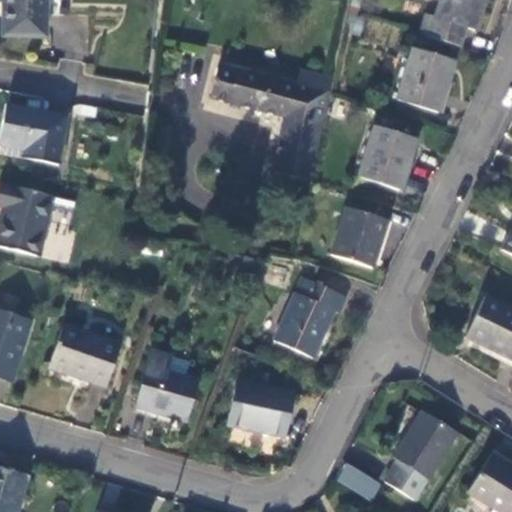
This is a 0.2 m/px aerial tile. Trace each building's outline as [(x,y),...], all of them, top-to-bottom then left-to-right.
[(2,0),(1,36),(44,38),(45,0),(2,0)] [(426,15),(419,35),(460,48),(466,29),(476,32),(486,0),(441,0),(436,18),(426,15)] [(437,114),(453,63),(412,50),(395,101),(437,114)] [(307,181),(329,78),(300,72),(297,86),(218,65),(209,98),(283,117),(272,173),(307,181)] [(66,117),(5,106),(0,130),(0,145),(1,146),(35,152),(33,161),(57,166),(66,117)] [(373,126),(357,178),(399,192),(415,139),(373,126)] [(6,157),(33,161),(35,152),(1,146),(1,149),(6,157)] [(0,248),(38,258),(52,198),(0,185),(0,210),(2,211),(0,218),(0,248)] [(346,208),(330,256),(373,269),(388,222),(346,208)] [(511,231),(501,251),(511,257),(511,231)] [(312,283),(317,267),(296,260),(266,256),(257,282),(295,295),(274,342),(312,360),(334,313),(338,315),(346,299),(312,283)] [(511,310),(483,297),(464,338),(511,361),(511,310)] [(0,379),(10,383),(30,324),(0,313),(0,379)] [(63,326),(48,369),(105,388),(120,345),(63,326)] [(199,381),(184,376),(167,371),(171,358),(149,352),(132,407),(186,423),(199,381)] [(188,363),(171,358),(167,371),(184,376),(188,363)] [(292,394),(236,381),(226,425),(283,438),(292,394)] [(384,483),(414,502),(456,434),(422,412),(393,459),(397,462),(384,483)] [(467,494),(497,511),(511,511),(511,468),(491,455),(467,494)] [(372,500),(382,482),(345,462),(335,481),(372,500)] [(0,469),(0,511),(16,511),(27,477),(0,469)]
